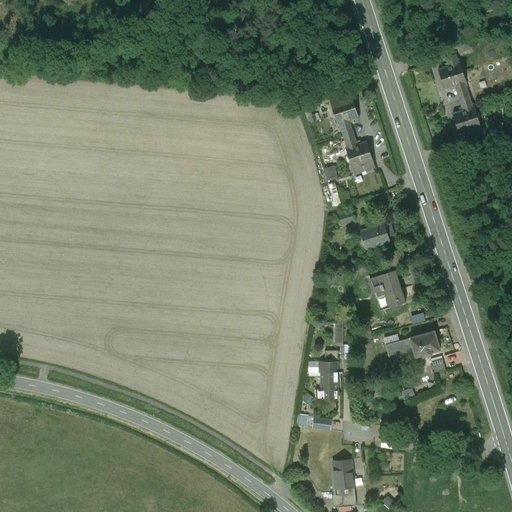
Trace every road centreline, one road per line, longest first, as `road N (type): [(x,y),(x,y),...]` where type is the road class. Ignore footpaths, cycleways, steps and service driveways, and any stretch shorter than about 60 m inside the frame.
road 1 (primary): [(511,465),(362,0)]
road 2 (tertiary): [(288,511),(176,436),(89,401),(0,379)]
